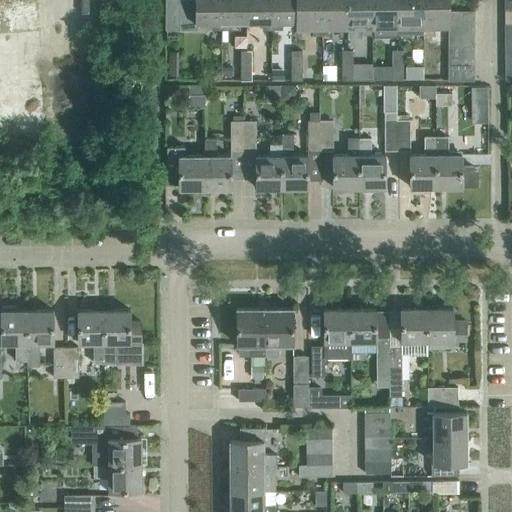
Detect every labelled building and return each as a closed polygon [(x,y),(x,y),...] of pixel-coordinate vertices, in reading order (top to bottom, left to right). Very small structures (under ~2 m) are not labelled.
[(222,29),(221,0),(165,0),(166,30),(198,30),(198,22),(211,22),(212,30),(222,29)] [(247,22),(246,0),(221,0),(222,29),(232,29),(232,22),(247,22)] [(272,21),(272,0),(246,0),(247,22),(262,22),(262,29),(272,29),(272,21)] [(297,0),(272,0),(272,21),(272,29),(283,29),(283,21),(297,21),(298,21),(297,0)] [(323,27),(322,0),(297,0),(298,21),(297,21),(297,27),(313,27),(313,35),(323,34),(323,27)] [(348,27),(347,0),(322,0),(323,27),(323,34),(332,34),(332,27),(348,27)] [(373,34),(372,0),(347,0),(348,27),(362,27),(362,34),(373,34)] [(399,26),(398,0),(372,0),(373,34),(383,34),(383,27),(398,26),(399,26)] [(424,34),(423,0),(398,0),(399,26),(398,26),(399,34),(400,34),(402,36),(411,36),(414,34),(424,34)] [(449,26),(449,22),(449,10),(449,0),(423,0),(424,34),(434,34),(434,26),(448,26),(449,26)] [(475,10),(449,10),(449,22),(474,22),(475,10)] [(474,33),(474,22),(449,22),(449,26),(448,26),(448,33),(474,33)] [(474,45),(474,33),(448,33),(448,45),(474,45)] [(474,56),(474,45),(448,45),(448,56),(474,56)] [(392,49),(392,64),(403,64),(403,49),(392,49)] [(240,51),(241,65),(251,65),(251,50),(240,51)] [(291,50),(291,65),(302,65),(302,50),(291,50)] [(342,50),(342,65),(352,65),(352,50),(342,50)] [(474,68),(474,56),(448,56),(448,68),(474,68)] [(403,79),(403,64),(392,64),(392,79),(403,79)] [(251,80),(251,65),(241,65),(241,80),(251,80)] [(302,80),(302,65),(291,65),(291,80),(302,80)] [(352,79),(352,65),(342,65),(342,79),(352,79)] [(424,79),(424,65),(407,65),(407,79),(424,79)] [(232,67),(222,67),(222,76),(232,76),(232,67)] [(284,80),(284,68),(272,68),(272,80),(284,80)] [(333,80),(336,79),(336,68),(323,68),(323,80),(333,80)] [(474,80),(474,68),(448,68),(448,80),(474,80)] [(275,98),(282,98),(282,94),(282,84),(281,84),(267,84),(267,88),(275,98)] [(282,94),(282,98),(290,98),(296,92),(296,84),(291,84),(282,84),(282,94)] [(452,105),(452,93),(435,93),(436,105),(452,105)] [(205,106),(205,96),(189,95),(189,106),(205,106)] [(320,119),(319,111),(310,111),(310,120),(320,119)] [(320,150),(320,119),(310,120),(308,120),(308,150),(320,150)] [(333,150),(333,119),(320,119),(320,150),(333,150)] [(397,150),(397,119),(385,119),(385,150),(397,150)] [(410,149),(410,119),(397,119),(397,150),(410,149)] [(243,151),(243,120),(231,120),(231,151),(243,151)] [(257,151),(257,120),(243,120),(243,151),(257,151)] [(486,152),(486,131),(471,130),(471,152),(486,152)] [(308,187),(308,154),(294,154),(294,133),(282,133),(282,144),(282,187),(308,187)] [(436,187),(436,136),(425,136),(425,154),(410,154),(410,187),(436,187)] [(462,153),(448,154),(448,136),(436,136),(436,187),(462,186),(462,153)] [(231,155),(217,155),(217,137),(205,138),(205,155),(205,188),(231,188),(231,155)] [(359,187),(359,137),(348,137),(348,154),(333,154),(333,187),(359,187)] [(385,154),(371,154),(371,137),(359,137),(359,187),(385,187),(385,154)] [(282,187),(282,144),(272,144),(272,155),(256,155),(256,188),(282,187)] [(205,188),(205,155),(184,155),(184,146),(167,146),(167,168),(179,168),(179,188),(205,188)] [(27,360),(27,309),(16,310),(16,306),(2,306),(2,310),(1,310),(2,343),(16,342),(16,360),(27,360)] [(427,355),(427,341),(427,307),(401,308),(401,345),(389,345),(389,375),(389,406),(402,406),(402,355),(427,355)] [(453,307),(427,307),(427,341),(453,340),(453,339),(467,339),(466,321),(453,321),(453,307)] [(265,355),(265,308),(237,308),(237,344),(250,344),(250,355),(265,355)] [(293,308),(265,308),(265,355),(278,355),(278,344),(293,344),(293,308)] [(350,352),(350,308),(324,308),(324,340),(324,341),(311,341),(311,371),(325,371),(325,357),(351,357),(351,352),(350,352)] [(376,337),(376,309),(376,308),(350,308),(350,352),(351,352),(376,352),(376,376),(389,375),(389,345),(389,337),(376,337)] [(53,309),(27,309),(27,360),(28,360),(28,365),(40,365),(40,342),(53,342),(53,309)] [(105,362),(104,309),(78,309),(79,342),(94,342),(94,362),(105,362)] [(130,309),(104,309),(105,362),(115,362),(115,342),(141,342),(141,321),(130,321),(130,309)] [(66,377),(66,346),(53,346),(53,377),(66,377)] [(78,377),(78,346),(66,346),(66,377),(78,377)] [(233,358),(233,346),(222,346),(222,358),(233,358)] [(309,387),(308,355),(293,355),(293,405),(309,405),(309,387)] [(265,377),(265,366),(254,366),(254,377),(265,377)] [(427,386),(428,406),(458,406),(458,386),(427,386)] [(321,387),(309,387),(309,405),(309,407),(321,407),(321,387)] [(265,400),(265,388),(238,388),(238,400),(265,400)] [(467,411),(458,411),(433,412),(433,427),(426,427),(426,437),(467,437),(467,411)] [(390,412),(364,412),(364,424),(390,424),(390,412)] [(129,413),(126,413),(105,413),(105,425),(129,425),(129,413)] [(390,436),(390,424),(364,424),(364,436),(390,436)] [(135,425),(129,425),(105,425),(73,425),(73,440),(94,440),(94,464),(141,463),(141,437),(135,437),(135,425)] [(230,440),(230,466),(264,465),(264,440),(265,440),(265,427),(240,428),(240,440),(230,440)] [(306,427),(306,440),(332,439),(332,427),(306,427)] [(391,448),(390,436),(364,436),(365,449),(391,448)] [(467,463),(467,437),(426,437),(426,448),(433,448),(433,463),(431,463),(431,475),(459,475),(459,463),(467,463)] [(332,451),(332,439),(306,440),(306,452),(332,451)] [(391,460),(391,448),(365,449),(365,460),(391,460)] [(332,463),(332,451),(306,452),(307,463),(332,463)] [(391,472),(391,460),(365,460),(365,473),(391,472)] [(142,489),(141,463),(94,464),(94,476),(108,476),(109,489),(142,489)] [(332,475),(332,463),(307,463),(307,476),(332,475)] [(276,465),(264,465),(230,466),(230,491),(264,490),(276,490),(276,465)] [(27,470),(27,482),(39,482),(39,470),(27,470)] [(408,491),(408,480),(393,481),(393,491),(408,491)] [(423,491),(423,480),(408,480),(408,491),(423,491)] [(459,480),(431,480),(432,492),(459,492),(459,480)] [(358,492),(358,481),(342,482),(343,492),(358,492)] [(373,492),(373,481),(358,481),(358,492),(373,492)] [(264,504),(264,490),(230,491),(230,511),(275,511),(276,504),(264,504)] [(326,505),(326,490),(316,490),(316,505),(326,505)] [(95,507),(95,494),(65,494),(65,507),(95,507)]
